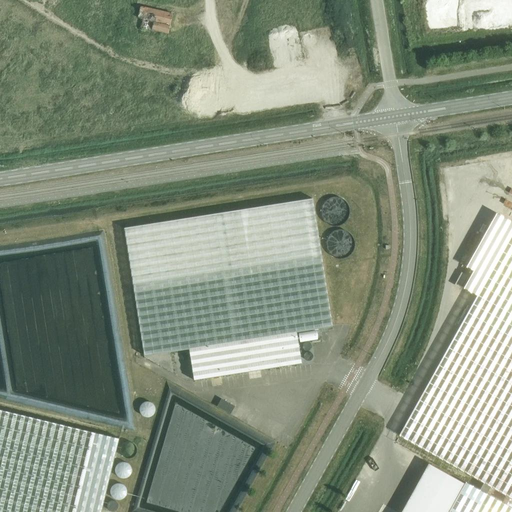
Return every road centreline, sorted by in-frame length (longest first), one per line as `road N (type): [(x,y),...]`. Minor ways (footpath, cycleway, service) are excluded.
road 1 (unclassified): [(293,511),(392,335),(406,284),(410,225),(395,116)]
road 2 (unclassified): [(0,178),(395,116)]
